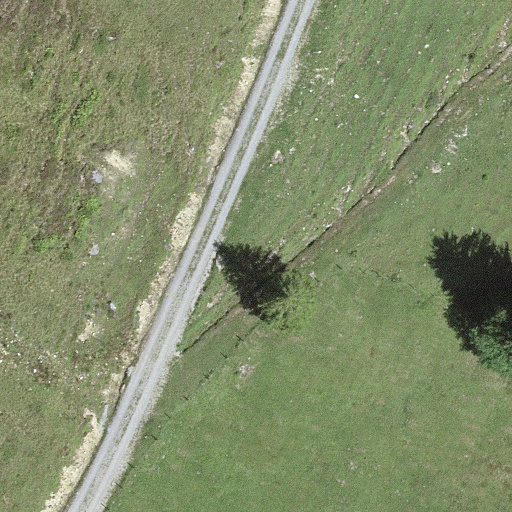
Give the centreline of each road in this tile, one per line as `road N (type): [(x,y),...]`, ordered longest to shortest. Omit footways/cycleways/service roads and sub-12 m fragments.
road 1 (track): [(81,511),(143,388),(296,0)]
road 2 (track): [(143,388),(201,350),(511,63)]
